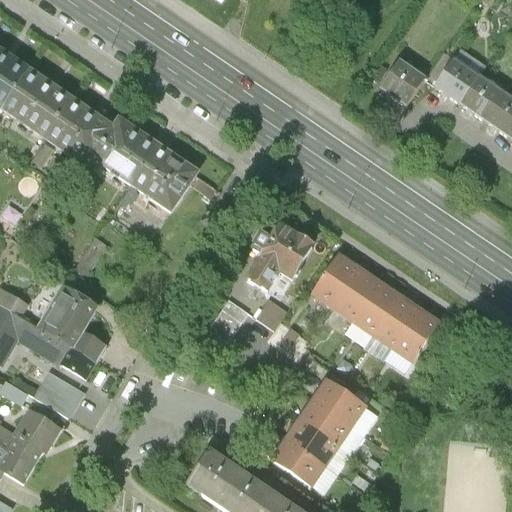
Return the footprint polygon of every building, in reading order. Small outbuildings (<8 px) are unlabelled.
[(27,73),(0,55),(0,111),(1,112),(27,73)] [(435,92),(460,109),(477,83),(453,66),(435,92)] [(398,68),(380,93),(405,110),(422,85),(398,68)] [(70,103),(27,73),(1,112),(44,141),(70,103)] [(460,109),(485,126),(502,100),(477,83),(460,109)] [(485,126),(510,143),(511,138),(511,106),(502,100),(485,126)] [(114,132),(70,103),(44,141),(88,170),(93,163),(114,132)] [(93,163),(131,189),(158,149),(119,123),(114,132),(93,163)] [(196,175),(158,149),(131,189),(170,215),(196,175)] [(291,283),(313,249),(279,228),(271,241),(262,235),(251,252),(262,259),(248,282),(267,294),(278,275),(291,283)] [(313,296),(333,310),(358,274),(338,260),(313,296)] [(333,310),(353,324),(378,287),(358,274),(333,310)] [(62,287),(36,331),(96,366),(106,349),(82,335),(98,308),(62,287)] [(353,324),(373,337),(397,301),(378,287),(353,324)] [(0,309),(20,321),(28,309),(0,292),(0,309)] [(254,320),(273,333),(286,313),(267,301),(254,320)] [(373,337),(393,351),(417,315),(397,301),(373,337)] [(86,383),(96,366),(36,331),(20,321),(0,309),(0,366),(3,368),(18,343),(86,383)] [(437,328),(417,315),(393,351),(413,364),(437,328)] [(288,332),(280,349),(295,356),(303,339),(288,332)] [(209,337),(204,345),(232,360),(236,351),(209,337)] [(32,400),(69,420),(83,394),(46,374),(32,400)] [(326,380),(312,401),(351,426),(365,406),(326,380)] [(5,385),(0,392),(0,396),(19,408),(26,398),(5,385)] [(312,401),(299,421),(338,447),(351,426),(312,401)] [(0,451),(32,471),(45,450),(49,452),(59,434),(27,415),(14,436),(0,427),(0,451)] [(299,421),(285,441),(324,467),(338,447),(299,421)] [(311,487),(324,467),(285,441),(272,461),(311,487)] [(0,473),(3,476),(22,487),(32,471),(0,451),(0,473)] [(188,490),(220,511),(261,511),(271,498),(210,457),(188,490)] [(292,511),(271,498),(261,511),(292,511)]
